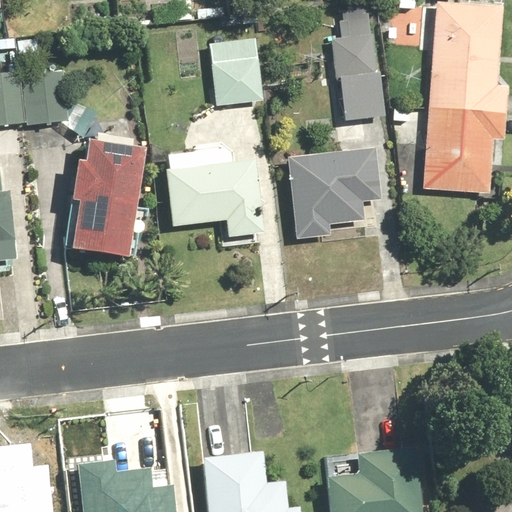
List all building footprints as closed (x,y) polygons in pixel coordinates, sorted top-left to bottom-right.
[(244,0),(218,3),(221,28),(259,23),(255,0),(244,0)] [(196,3),(174,2),(172,21),(195,23),(196,3)] [(378,3),(334,4),(337,130),(382,129),(378,3)] [(498,8),(424,6),(419,196),(493,199),(498,8)] [(254,47),(204,50),(208,114),(258,111),(254,47)] [(16,79),(0,80),(0,133),(20,132),(16,79)] [(132,154),(73,149),(62,266),(121,272),(132,154)] [(392,228),(387,154),(282,162),(285,244),(328,243),(328,232),(392,228)] [(251,169),(161,174),(166,251),(255,246),(251,169)] [(0,197),(0,272),(15,271),(7,197),(0,197)] [(290,511),(287,461),(191,467),(194,511),(290,511)] [(160,511),(158,465),(71,470),(72,511),(160,511)] [(0,472),(0,511),(21,511),(15,470),(0,472)] [(409,511),(406,471),(317,478),(319,511),(409,511)]
